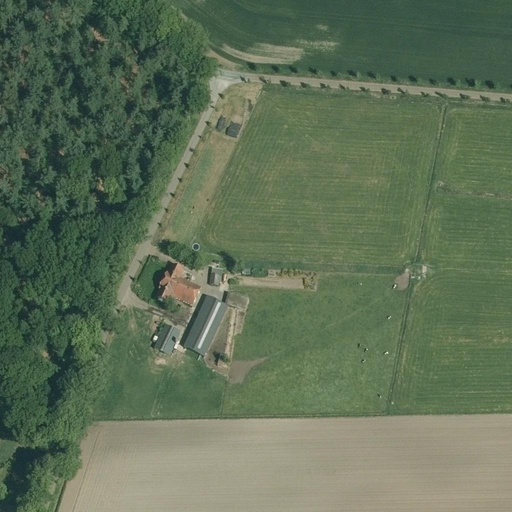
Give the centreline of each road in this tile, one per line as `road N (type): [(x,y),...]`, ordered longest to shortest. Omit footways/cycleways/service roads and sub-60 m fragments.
road 1 (unclassified): [(42,511),(124,285),(224,75)]
road 2 (unclassified): [(511,98),(224,75)]
road 3 (unclassified): [(224,75),(108,0)]
